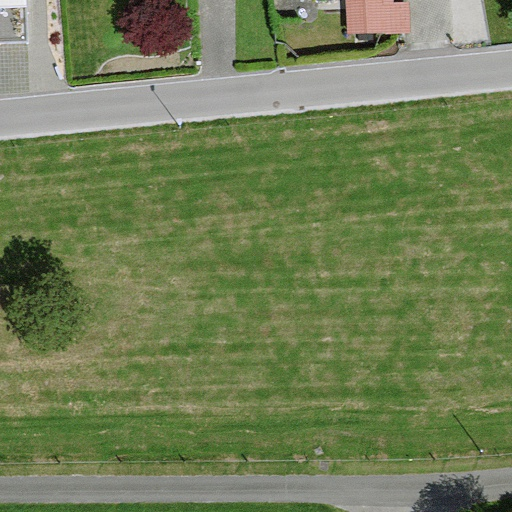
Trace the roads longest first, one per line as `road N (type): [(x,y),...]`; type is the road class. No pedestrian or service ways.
road 1 (residential): [(0,122),(511,70)]
road 2 (residential): [(0,486),(397,492),(511,483)]
